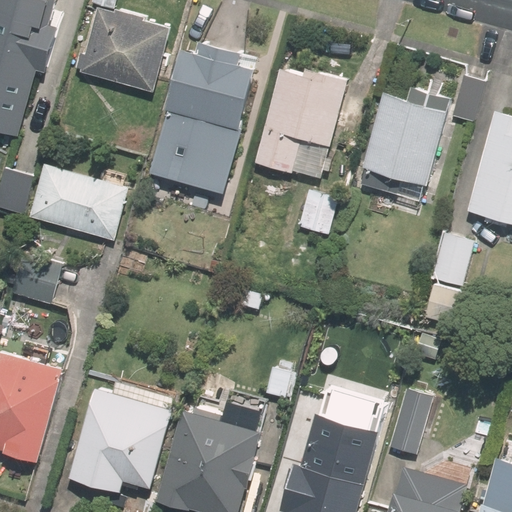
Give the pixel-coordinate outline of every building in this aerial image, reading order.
[(54,0),(0,0),(0,131),(17,136),(35,69),(46,72),(58,28),(47,25),(54,0)] [(93,0),(92,3),(115,9),(116,0),(93,0)] [(171,28),(97,8),(79,72),(154,93),(171,28)] [(256,71),(180,50),(146,172),(222,193),(256,71)] [(346,87),(284,70),(260,158),(322,175),(346,87)] [(455,115),(476,121),(487,79),(466,74),(455,115)] [(448,110),(383,93),(362,169),(427,187),(448,110)] [(368,101),(346,96),(337,126),(359,132),(368,101)] [(511,116),(494,112),(467,212),(511,224),(511,116)] [(130,188),(44,164),(29,218),(115,242),(130,188)] [(36,176),(5,168),(0,186),(0,207),(25,214),(36,176)] [(298,226),(330,234),(340,198),(308,189),(298,226)] [(462,287),(475,241),(444,232),(432,278),(462,287)] [(206,264),(211,245),(183,236),(177,256),(206,264)] [(63,267),(22,256),(12,292),(53,303),(63,267)] [(470,295),(434,285),(425,317),(461,327),(470,295)] [(264,296),(243,290),(239,304),(260,310),(264,296)] [(442,339),(421,333),(415,355),(436,361),(442,339)] [(0,452),(37,463),(62,370),(0,352),(0,452)] [(298,374),(273,368),(266,393),(291,399),(298,374)] [(288,411),(314,419),(324,383),(298,376),(288,411)] [(119,491),(122,481),(150,489),(172,409),(94,387),(72,468),(73,468),(70,478),(119,491)] [(434,395),(409,388),(392,448),(418,455),(434,395)] [(237,511),(260,432),(181,410),(156,501),(196,511),(237,511)] [(310,424),(285,511),(358,511),(377,443),(310,424)] [(511,511),(511,460),(496,456),(480,511),(511,511)] [(384,511),(461,511),(469,485),(398,466),(384,511)]
